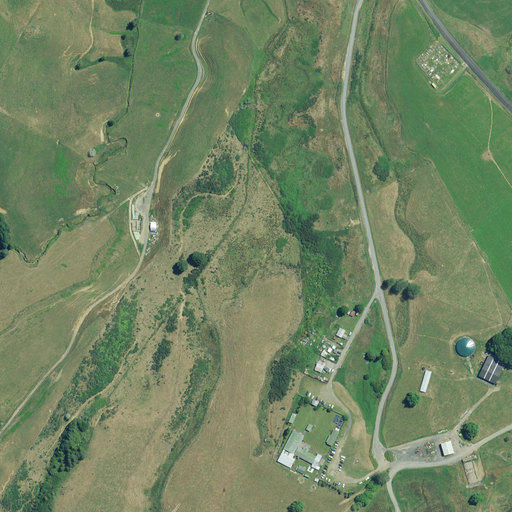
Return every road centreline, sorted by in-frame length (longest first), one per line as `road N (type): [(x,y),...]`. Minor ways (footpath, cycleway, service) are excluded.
road 1 (unclassified): [(357,0),(340,104),(380,292)]
road 2 (track): [(140,253),(130,275),(83,316),(62,359),(0,434)]
road 3 (unclassified): [(380,292),(395,362),(375,442),(395,511)]
road 4 (unclassified): [(421,0),(458,53),(511,107)]
